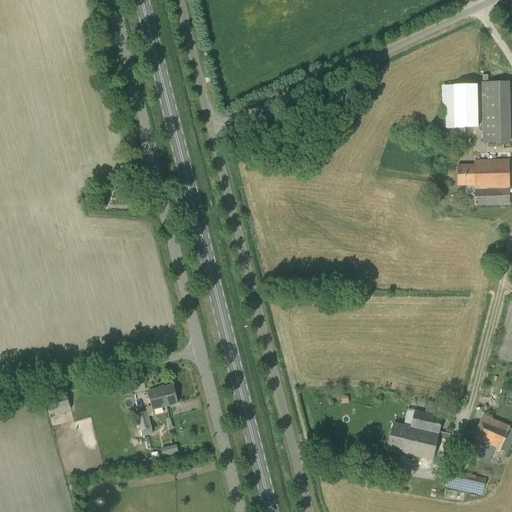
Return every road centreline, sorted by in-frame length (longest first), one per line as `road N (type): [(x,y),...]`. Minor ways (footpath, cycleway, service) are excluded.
road 1 (primary): [(270,511),(140,0)]
road 2 (unclassified): [(309,511),(211,132)]
road 3 (unclassified): [(197,351),(111,0)]
road 4 (unclassified): [(211,132),(494,0)]
road 5 (unclassified): [(197,351),(0,396)]
road 6 (unclassified): [(238,511),(197,351)]
road 7 (unclassified): [(211,132),(178,0)]
